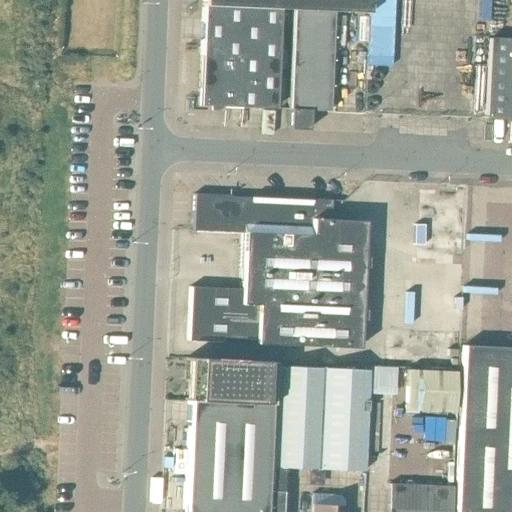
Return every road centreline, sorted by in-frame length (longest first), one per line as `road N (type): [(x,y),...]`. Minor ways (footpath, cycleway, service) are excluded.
road 1 (unclassified): [(150,150),(133,511)]
road 2 (unclassified): [(511,165),(150,150)]
road 3 (unclassified): [(150,150),(157,0)]
